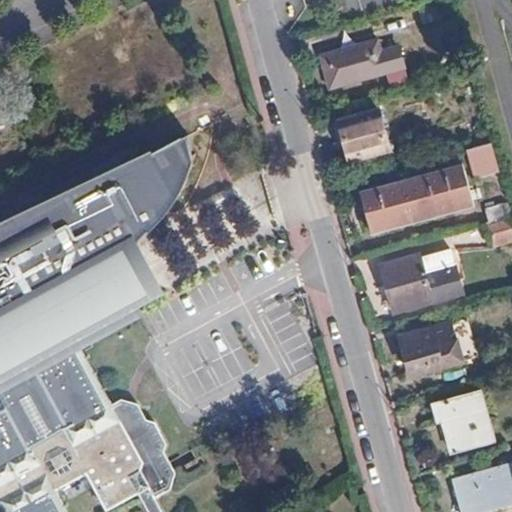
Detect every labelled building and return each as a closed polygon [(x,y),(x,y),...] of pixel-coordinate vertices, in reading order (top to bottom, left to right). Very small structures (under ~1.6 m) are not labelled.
[(321,20),(315,0),(301,0),(297,1),(303,25),(321,20)] [(448,0),(436,0),(419,5),(423,21),(451,13),(448,0)] [(400,66),(394,46),(379,50),(375,39),(320,55),(328,87),(400,66)] [(390,149),(378,108),(338,120),(349,160),(390,149)] [(0,380),(4,388),(0,391),(0,504),(4,502),(10,511),(75,511),(53,473),(82,455),(103,491),(134,472),(157,511),(197,511),(189,497),(170,508),(156,482),(171,474),(175,455),(163,438),(164,426),(152,405),(142,403),(135,388),(118,385),(108,391),(71,328),(21,357),(17,351),(127,287),(119,273),(111,274),(99,254),(115,239),(136,217),(158,188),(173,159),(179,134),(175,134),(170,118),(32,199),(27,189),(0,205),(0,380)] [(489,142),(465,148),(472,176),(497,170),(489,142)] [(472,202),(459,160),(358,188),(370,231),(472,202)] [(510,214),(507,203),(485,210),(488,219),(510,214)] [(488,219),(482,221),(489,244),(511,237),(511,221),(510,214),(488,219)] [(460,292),(452,265),(424,274),(418,254),(379,266),(392,312),(460,292)] [(464,360),(453,321),(399,336),(411,375),(464,360)] [(449,451),(493,439),(479,391),(433,405),(438,421),(441,421),(449,451)] [(511,502),(511,463),(511,462),(454,479),(463,511),(488,511),(488,510),(511,502)]
